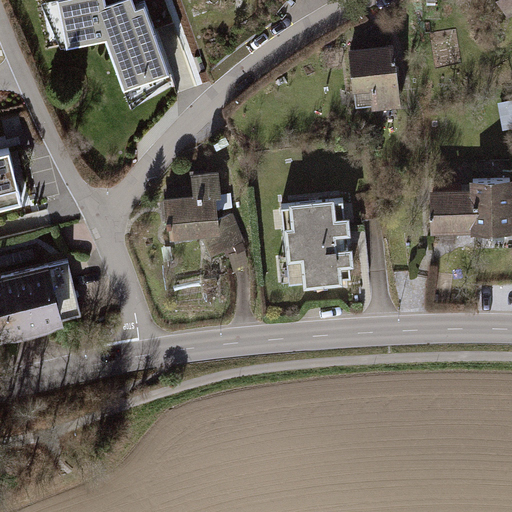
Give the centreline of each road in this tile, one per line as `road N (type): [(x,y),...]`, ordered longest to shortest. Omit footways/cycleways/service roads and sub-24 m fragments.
road 1 (tertiary): [(148,354),(303,336),(511,330)]
road 2 (residential): [(365,0),(269,56),(174,136),(101,222)]
road 3 (residential): [(6,0),(17,61),(101,222)]
road 4 (tertiary): [(0,389),(148,354)]
road 5 (residential): [(101,222),(148,354)]
